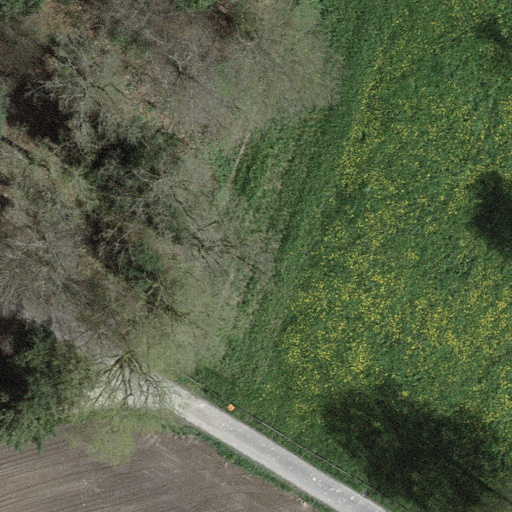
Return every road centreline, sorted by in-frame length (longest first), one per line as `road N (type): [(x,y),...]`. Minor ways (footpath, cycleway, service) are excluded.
road 1 (unclassified): [(349,511),(133,393)]
road 2 (track): [(133,393),(0,297)]
road 3 (track): [(133,393),(0,433)]
